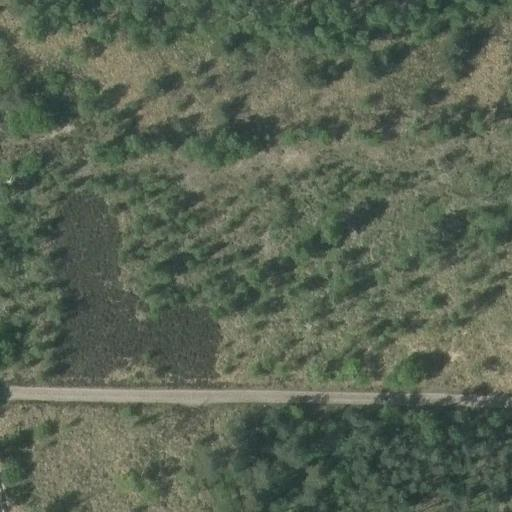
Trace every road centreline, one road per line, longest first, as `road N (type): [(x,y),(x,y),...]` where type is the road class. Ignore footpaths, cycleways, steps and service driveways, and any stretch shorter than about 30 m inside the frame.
road 1 (track): [(0,155),(511,111)]
road 2 (track): [(0,394),(511,400)]
